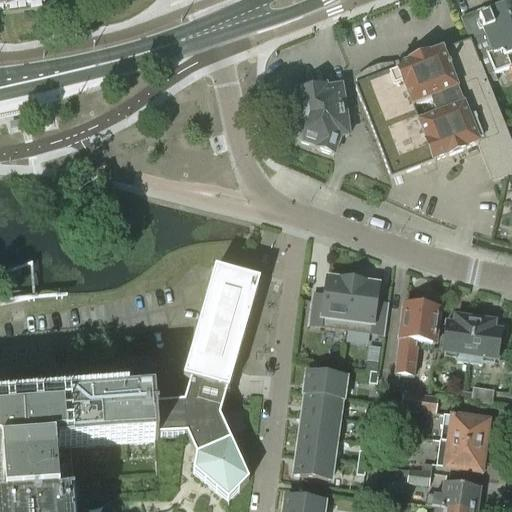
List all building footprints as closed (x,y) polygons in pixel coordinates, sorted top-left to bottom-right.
[(511,0),(508,0),(500,3),(511,33),(511,0)] [(511,33),(500,3),(460,20),(469,42),(470,41),(484,36),(490,52),(485,54),(494,76),(508,70),(511,68),(511,33)] [(469,42),(398,70),(434,163),(477,147),(492,184),(505,179),(509,177),(511,176),(511,149),(470,41),(469,42)] [(367,77),(354,87),(363,108),(366,118),(391,180),(434,163),(398,70),(382,71),(367,77)] [(298,91),(299,95),(296,97),(298,106),(301,107),(302,117),(346,124),(341,89),(324,91),(323,87),(298,91)] [(348,138),(346,124),(302,117),(299,128),(295,128),(293,136),(295,138),(294,142),(312,148),(316,149),(316,152),(333,158),(339,139),(348,138)] [(183,405),(155,407),(158,441),(186,439),(195,458),(193,475),(227,504),(248,483),(219,420),(227,394),(228,394),(260,284),(215,271),(183,382),(190,384),(183,405)] [(327,281),(323,311),(312,309),(308,334),(320,335),(321,326),(346,330),(352,285),(327,281)] [(352,285),(346,330),(371,333),(370,342),(382,344),(385,319),(373,318),(377,288),(352,285)] [(414,350),(415,345),(434,348),(439,310),(435,310),(436,308),(425,306),(424,309),(404,306),(399,344),(395,378),(413,380),(417,351),(414,350)] [(467,366),(473,322),(455,319),(454,327),(445,326),(441,354),(445,354),(444,360),(455,361),(454,364),(467,366)] [(473,322),(467,366),(482,368),(483,365),(493,366),(494,362),(498,362),(502,334),(493,332),(494,325),(473,322)] [(368,386),(376,387),(378,375),(370,374),(368,386)] [(341,402),(341,403),(342,403),(345,381),(306,375),(303,397),(304,398),(304,397),(341,402)] [(383,393),(402,395),(402,394),(411,396),(413,384),(398,383),(398,384),(384,382),(383,392),(383,393)] [(472,395),(463,394),(462,403),(491,407),(494,393),(472,390),(472,395)] [(0,467),(2,468),(5,506),(59,502),(55,450),(158,442),(158,441),(155,407),(155,394),(128,396),(128,392),(8,401),(0,401),(0,467)] [(402,394),(402,395),(400,412),(435,417),(438,399),(411,396),(402,394)] [(304,398),(302,417),(338,422),(341,403),(341,402),(304,397),(304,398)] [(364,413),(363,425),(371,426),(372,414),(364,413)] [(299,437),(335,443),(338,422),(302,417),(299,437)] [(443,417),(439,444),(484,451),(488,424),(443,417)] [(363,425),(361,437),(369,438),(371,426),(363,425)] [(333,463),(335,443),(299,437),(296,458),(333,463)] [(481,475),(484,451),(439,444),(436,469),(481,475)] [(382,460),(393,460),(393,448),(383,447),(382,460)] [(359,454),(357,466),(365,467),(367,455),(359,454)] [(333,463),(296,458),(293,479),(330,484),(333,463)] [(365,467),(357,466),(356,478),(364,479),(365,467)] [(432,468),(422,466),(421,474),(431,476),(432,468)] [(431,476),(421,474),(402,472),(402,473),(393,472),(391,483),(406,485),(429,488),(431,476)] [(433,510),(445,511),(475,511),(479,491),(444,486),(442,499),(426,496),(425,508),(433,509),(433,510)] [(280,511),(322,511),(324,505),(282,499),(280,511)] [(59,502),(5,506),(0,506),(0,511),(73,511),(73,501),(59,502)] [(398,511),(399,505),(384,503),(382,511),(398,511)]
